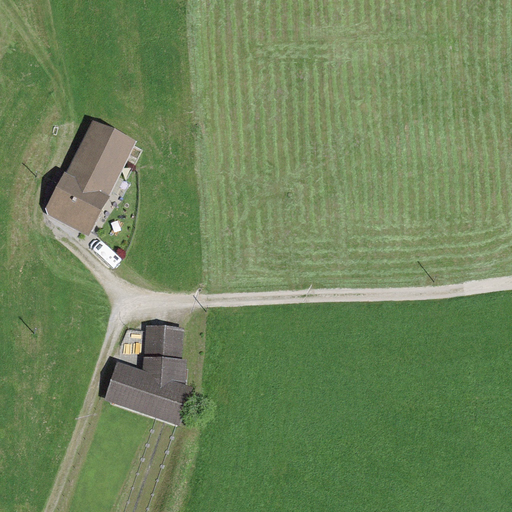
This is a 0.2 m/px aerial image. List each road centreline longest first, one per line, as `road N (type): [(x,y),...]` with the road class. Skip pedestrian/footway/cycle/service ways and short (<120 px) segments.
road 1 (residential): [(511,286),(200,304),(128,300),(58,245)]
road 2 (track): [(128,300),(46,511)]
